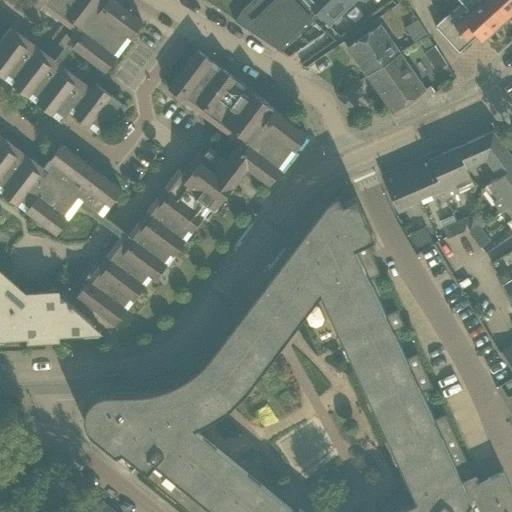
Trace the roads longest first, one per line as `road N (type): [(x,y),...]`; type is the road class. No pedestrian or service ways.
road 1 (tertiary): [(51,371),(126,369),(181,346),(306,184),(350,161)]
road 2 (residential): [(143,122),(180,150),(139,206),(113,219),(89,251),(32,256)]
road 3 (residential): [(350,161),(324,104),(193,21)]
road 4 (residential): [(143,122),(112,161),(66,127),(29,135),(0,113)]
road 5 (tertiary): [(350,161),(498,90)]
road 6 (residential): [(147,511),(51,431)]
